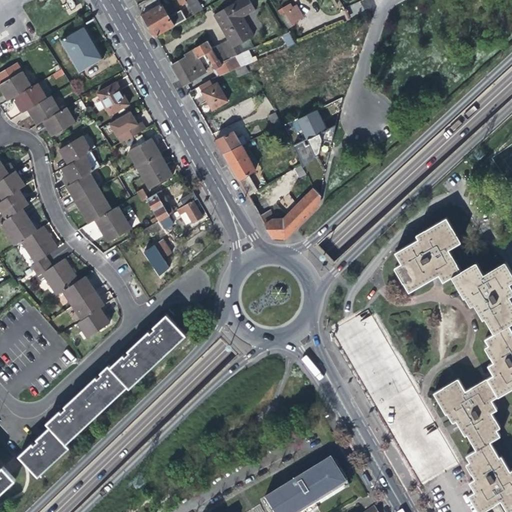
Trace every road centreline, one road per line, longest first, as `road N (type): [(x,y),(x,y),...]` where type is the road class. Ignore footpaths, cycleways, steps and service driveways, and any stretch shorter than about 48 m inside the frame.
road 1 (trunk): [(511,72),(42,511)]
road 2 (trunk): [(60,511),(511,85)]
road 3 (residential): [(511,253),(466,201),(445,199),(366,273),(348,305),(345,320),(456,511)]
road 4 (trunk): [(511,56),(330,222),(278,257)]
road 5 (trunk): [(230,303),(218,328),(29,511)]
road 6 (trunk): [(312,296),(511,101)]
road 7 (trunk): [(82,511),(267,338)]
road 8 (residential): [(137,318),(48,208),(32,141),(0,136)]
road 9 (secondary): [(225,204),(107,0)]
road 10 (residential): [(137,318),(41,407),(20,409),(0,392)]
road 11 (secondary): [(326,374),(404,511)]
road 12 (residential): [(366,117),(359,83),(392,0)]
